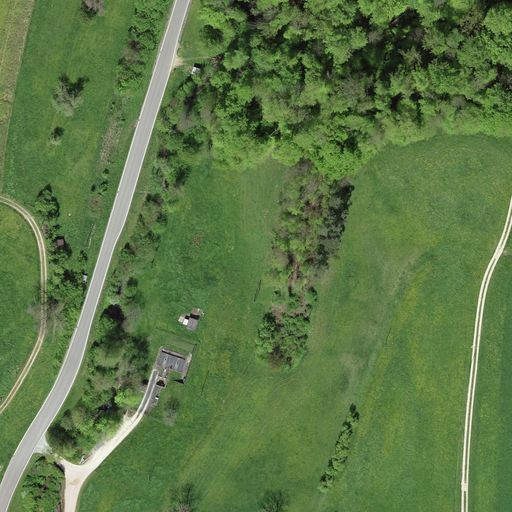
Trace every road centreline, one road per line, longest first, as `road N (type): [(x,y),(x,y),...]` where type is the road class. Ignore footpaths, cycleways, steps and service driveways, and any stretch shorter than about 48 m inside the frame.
road 1 (tertiary): [(0,511),(91,305),(181,0)]
road 2 (track): [(511,223),(484,298),(466,511)]
road 3 (track): [(0,198),(37,225),(47,300),(37,356),(0,407)]
road 4 (track): [(155,371),(137,417),(87,467),(74,472),(32,438)]
